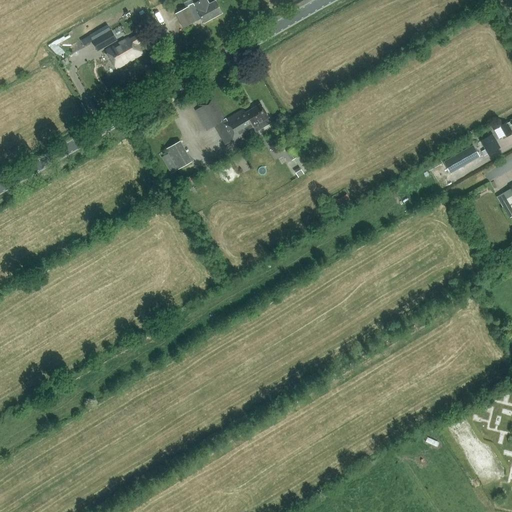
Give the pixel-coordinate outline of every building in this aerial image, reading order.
[(184,28),(197,21),(195,18),(200,15),(205,23),(222,13),(215,1),(209,4),(206,0),(201,0),(194,4),(192,0),(189,0),(184,3),(187,8),(176,14),(184,28)] [(117,41),(111,30),(92,41),(98,52),(117,41)] [(138,36),(133,38),(130,40),(129,38),(106,51),(117,69),(143,54),(138,44),(142,42),(138,36)] [(214,98),(199,106),(200,107),(195,110),(207,131),(223,121),(235,142),(255,129),(254,128),(259,126),(261,129),(270,123),(268,118),(269,117),(261,103),(245,112),(244,109),(226,120),(214,98)] [(507,136),(511,133),(511,120),(511,121),(507,123),(506,123),(501,126),(507,136)] [(484,156),(488,154),(500,147),(492,134),(481,140),(486,149),(481,152),(484,156)] [(168,148),(171,153),(164,156),(174,173),(196,161),(185,140),(168,148)] [(450,173),(479,156),(473,145),(443,161),(450,173)] [(294,170),(299,178),(304,174),(300,167),(294,170)] [(511,185),(510,187),(511,190),(511,195),(500,203),(511,220),(511,219),(511,185)] [(295,229),(298,234),(307,228),(304,224),(295,229)]
